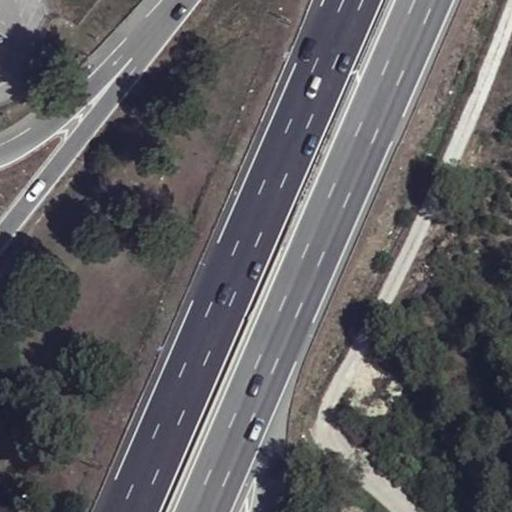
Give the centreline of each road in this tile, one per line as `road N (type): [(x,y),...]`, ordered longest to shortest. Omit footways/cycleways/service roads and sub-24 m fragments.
road 1 (track): [(398,511),(328,432),(326,405),(511,1)]
road 2 (motorway): [(207,511),(435,0)]
road 3 (motorway): [(352,0),(138,511)]
road 4 (motorway): [(136,53),(0,235)]
road 5 (motorway): [(136,53),(45,133),(0,153)]
